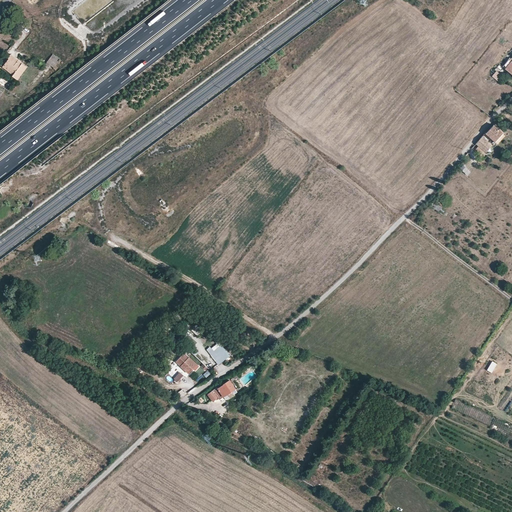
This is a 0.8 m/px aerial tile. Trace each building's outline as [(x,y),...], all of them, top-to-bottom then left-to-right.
[(54,54),(48,62),(55,68),(58,63),(60,64),(61,62),(60,61),(61,60),(54,54)] [(16,72),(14,75),(14,76),(18,79),(28,67),(12,55),(9,58),(10,59),(6,65),(16,72)] [(16,72),(6,65),(6,64),(4,67),(14,75),(16,72)] [(496,71),(492,77),(498,82),(502,76),(496,71)] [(494,125),(486,133),(495,141),(497,143),(505,135),(494,125)] [(482,136),(476,143),(486,152),(492,146),(492,145),(482,136)] [(459,169),(468,176),(471,172),(463,165),(459,169)] [(197,326),(192,329),(197,336),(201,333),(197,326)] [(215,351),(213,348),(208,352),(219,365),(232,355),(221,345),(215,351)] [(192,353),(189,357),(185,361),(182,358),(177,363),(188,373),(193,368),(195,370),(199,366),(194,362),(198,358),(192,353)] [(179,372),(174,379),(179,382),(184,375),(179,372)] [(239,392),(231,380),(219,388),(218,387),(209,394),(214,401),(220,398),(221,400),(225,397),(227,399),(239,392)]
